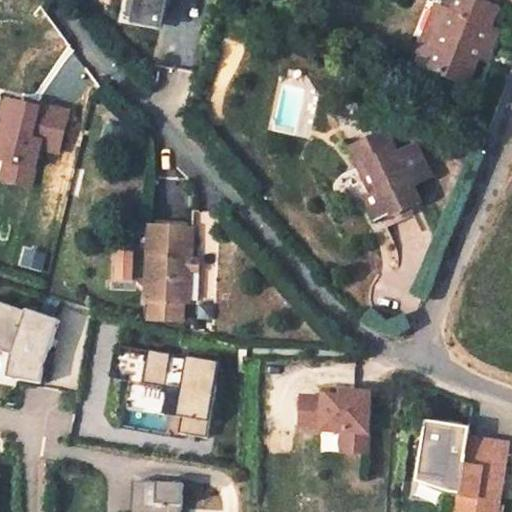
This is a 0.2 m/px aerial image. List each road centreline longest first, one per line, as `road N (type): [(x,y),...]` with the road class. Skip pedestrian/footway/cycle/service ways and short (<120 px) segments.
road 1 (residential): [(65,0),(91,42),(351,325),(412,361)]
road 2 (residential): [(412,361),(511,128)]
